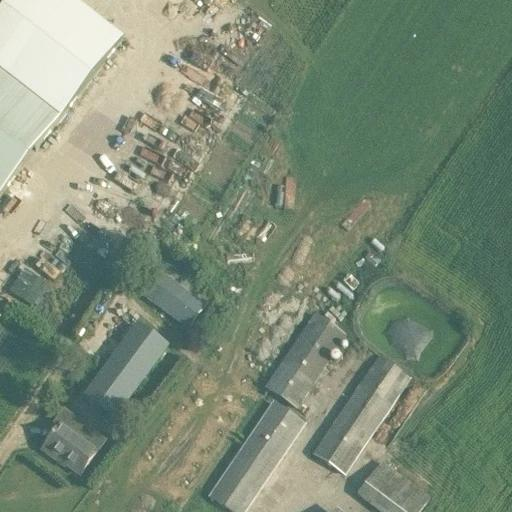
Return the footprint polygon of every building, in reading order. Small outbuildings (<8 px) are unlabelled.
[(73,0),(11,0),(0,15),(0,69),(62,118),(124,39),(73,0)] [(0,197),(62,118),(0,69),(0,197)] [(42,245),(31,262),(55,279),(82,240),(66,229),(51,251),(42,245)] [(28,273),(16,297),(36,307),(48,282),(28,273)] [(191,334),(207,311),(159,276),(142,300),(191,334)] [(343,335),(314,315),(266,391),(296,410),(343,335)] [(172,349),(140,326),(83,404),(116,426),(172,349)] [(408,376),(377,357),(314,456),(345,475),(408,376)] [(247,511),(304,426),(272,405),(210,500),(228,511),(247,511)] [(80,477),(99,452),(105,443),(64,414),(58,422),(62,425),(42,452),(59,464),(60,462),(80,477)] [(418,511),(430,496),(382,463),(360,495),(383,511),(418,511)]
